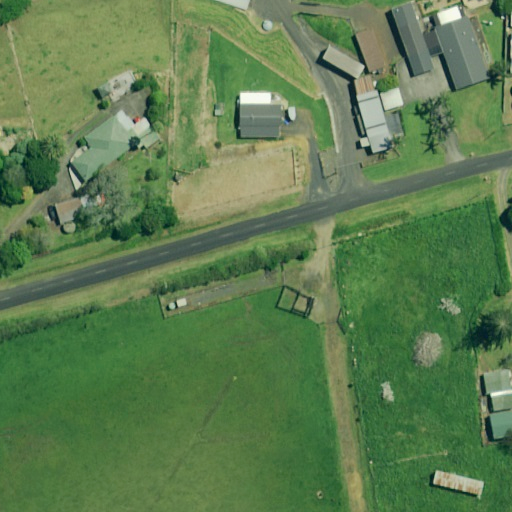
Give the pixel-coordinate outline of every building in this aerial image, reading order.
[(249,0),(216,0),(246,10),(249,0)] [(433,70),(412,6),(392,12),(414,76),(433,70)] [(462,20),(458,8),(438,14),(442,26),(427,31),(436,57),(444,55),(456,90),(488,79),(468,18),(462,20)] [(386,67),(371,29),(356,34),(370,73),(386,67)] [(365,67),(330,47),(323,59),(358,79),(365,67)] [(356,93),(357,97),(363,119),(359,120),(363,135),(368,133),(373,154),(393,148),(378,95),(373,77),(345,84),(348,95),(356,93)] [(112,94),(108,84),(98,89),(102,99),(112,94)] [(403,106),(399,89),(382,94),(386,111),(403,106)] [(271,105),(271,94),(240,94),(240,138),(279,138),(279,105),(271,105)] [(128,133),(114,116),(85,138),(93,148),(72,164),(86,182),(136,144),(139,147),(157,133),(147,119),(128,133)] [(63,228),(53,209),(42,214),(52,233),(63,228)] [(511,408),(511,395),(508,371),(484,374),(487,394),(491,393),(494,411),(511,408)] [(511,436),(511,412),(490,416),(494,439),(511,436)] [(484,483),(437,472),(434,484),(481,496),(484,483)]
